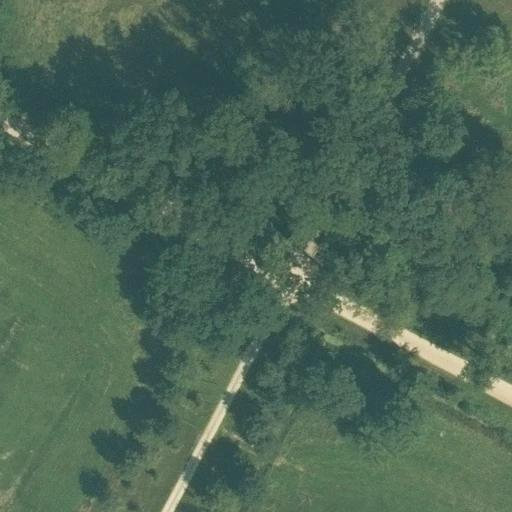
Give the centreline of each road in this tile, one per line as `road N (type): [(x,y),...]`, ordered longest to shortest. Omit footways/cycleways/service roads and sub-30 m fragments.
road 1 (track): [(0,114),(511,393)]
road 2 (track): [(444,0),(170,511)]
